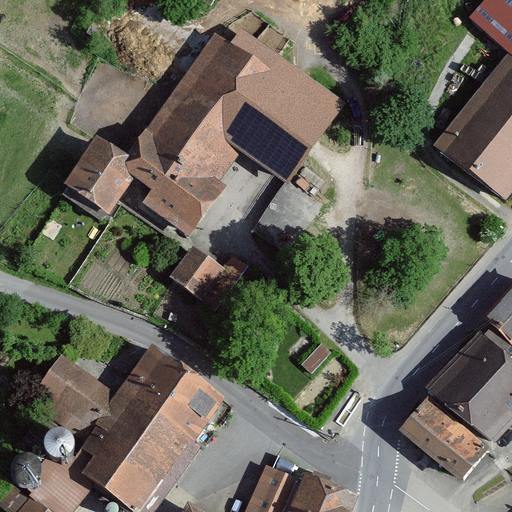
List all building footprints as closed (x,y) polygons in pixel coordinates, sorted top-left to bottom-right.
[(511,46),(511,0),(492,0),(475,19),(511,46)] [(346,111),(219,33),(141,158),(122,189),(135,197),(194,233),(241,157),(296,191),(346,111)] [(511,72),(451,147),(511,195),(511,72)] [(122,189),(141,158),(107,137),(77,186),(118,213),(135,197),(122,189)] [(244,276),(199,248),(179,281),(224,309),(244,276)] [(511,300),(495,318),(511,333),(511,300)] [(511,436),(511,351),(490,332),(411,423),(475,479),(511,436)] [(140,511),(225,399),(153,346),(116,394),(64,356),(33,397),(89,440),(41,503),(13,485),(0,499),(0,507),(5,511),(75,511),(94,488),(126,511),(140,511)] [(352,511),(360,494),(306,471),(302,480),(266,464),(245,511),(352,511)] [(205,511),(189,502),(182,511),(205,511)]
